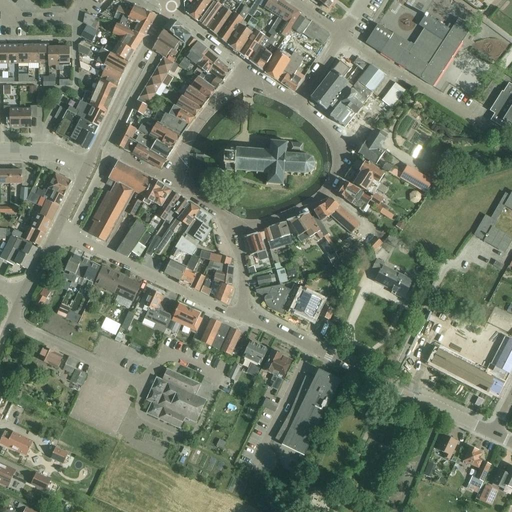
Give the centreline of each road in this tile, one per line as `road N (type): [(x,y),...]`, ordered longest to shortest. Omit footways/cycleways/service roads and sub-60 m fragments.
road 1 (residential): [(494,433),(239,315)]
road 2 (residential): [(232,233),(303,208),(334,178),(336,137),(296,104)]
road 3 (residential): [(239,315),(68,238)]
road 4 (residential): [(86,168),(170,7)]
road 5 (residential): [(245,68),(163,178)]
